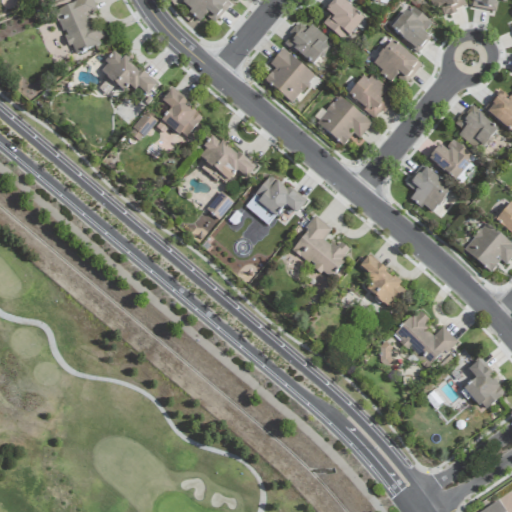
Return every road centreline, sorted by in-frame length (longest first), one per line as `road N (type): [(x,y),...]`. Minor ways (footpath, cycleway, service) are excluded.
road 1 (tertiary): [(434,509),(346,404),(0,110)]
road 2 (tertiary): [(0,142),(291,386),(410,511)]
road 3 (residential): [(511,330),(178,41),(145,0)]
road 4 (residential): [(360,192),(459,71)]
road 5 (residential): [(511,426),(405,504)]
